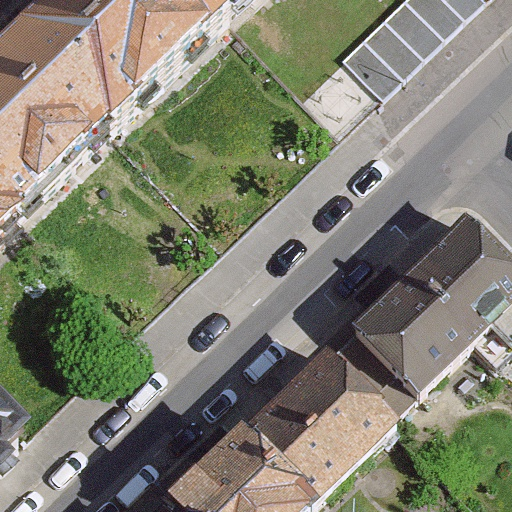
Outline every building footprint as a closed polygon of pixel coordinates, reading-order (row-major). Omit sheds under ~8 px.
[(22,49),(112,142),(230,29),(201,0),(70,0),(68,2),(69,3),(22,49)] [(201,0),(230,29),(230,28),(228,26),(255,0),(201,0)] [(484,7),(477,0),(411,0),(343,66),(382,106),(484,7)] [(112,142),(22,49),(0,69),(0,214),(19,234),(20,232),(18,229),(107,142),(109,144),(112,142)] [(0,251),(19,234),(0,214),(0,251)] [(452,247),(409,288),(473,353),(496,377),(511,361),(511,283),(465,235),(452,247)] [(357,344),(329,370),(389,433),(394,438),(396,437),(391,432),(417,407),(473,353),(409,288),(369,326),(354,341),(357,344)] [(389,433),(329,370),(327,368),(254,437),(244,447),(243,446),(240,448),(301,511),(317,511),(394,438),(389,433)] [(18,454),(0,435),(0,471),(7,465),(18,454)] [(301,511),(240,448),(205,482),(173,511),(301,511)]
